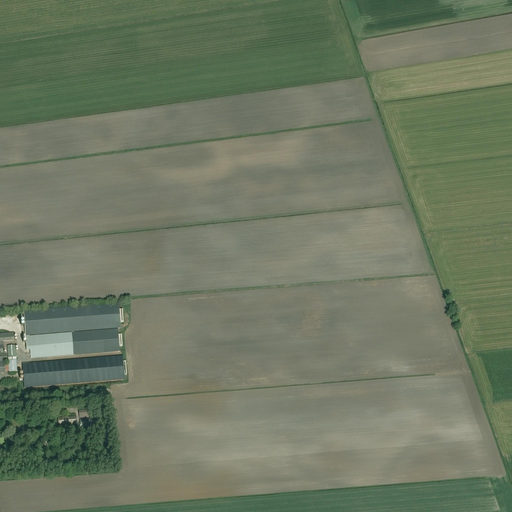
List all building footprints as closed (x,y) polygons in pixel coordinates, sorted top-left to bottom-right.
[(119,303),(23,311),(25,337),(72,333),(104,330),(118,329),(121,329),(120,322),(121,322),(123,322),(123,321),(124,321),(123,309),(120,310),(119,303)] [(118,329),(104,330),(106,353),(120,351),(120,346),(122,346),(123,346),(122,335),(119,335),(118,329)] [(104,330),(72,333),(25,337),(26,351),(30,350),(31,359),(74,355),(106,353),(104,330)] [(0,346),(3,346),(3,342),(14,341),(14,333),(0,334),(0,346)] [(15,346),(7,346),(9,372),(16,372),(16,358),(19,358),(19,351),(15,352),(15,346)] [(119,356),(16,365),(18,389),(121,380),(119,356)] [(58,418),(58,425),(76,424),(76,417),(58,418)]
